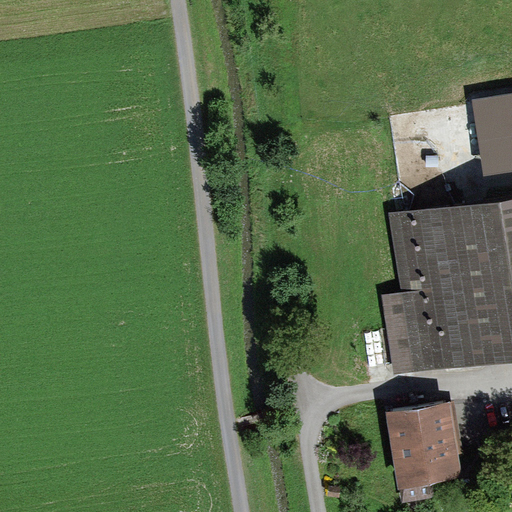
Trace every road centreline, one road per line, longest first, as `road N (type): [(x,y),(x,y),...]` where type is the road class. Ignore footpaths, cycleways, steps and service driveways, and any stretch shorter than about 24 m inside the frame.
road 1 (track): [(226,418),(178,0)]
road 2 (track): [(511,379),(363,391),(306,406)]
